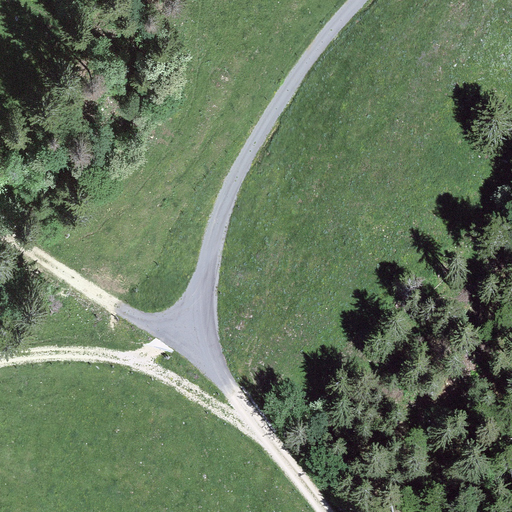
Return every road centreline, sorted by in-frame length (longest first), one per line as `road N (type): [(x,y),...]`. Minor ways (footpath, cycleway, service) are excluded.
road 1 (track): [(193,337),(224,198),(296,78),(360,0)]
road 2 (track): [(193,337),(113,303),(0,229)]
road 3 (track): [(193,337),(317,511)]
road 4 (track): [(0,360),(124,355),(193,337)]
road 5 (track): [(256,424),(124,355)]
